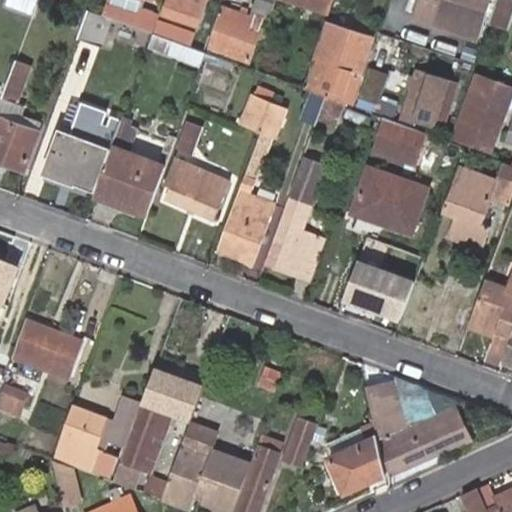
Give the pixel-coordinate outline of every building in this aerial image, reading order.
[(6,0),(5,3),(30,14),(36,0),(6,0)] [(112,0),(110,6),(107,16),(112,17),(124,21),(152,31),(153,33),(157,21),(143,16),(146,5),(147,0),(112,0)] [(187,0),(186,4),(175,0),(174,0),(168,17),(200,28),(208,0),(187,0)] [(334,0),(278,0),(278,1),(329,17),(334,0)] [(478,40),(487,13),(491,0),(421,0),(416,19),(436,25),(478,40)] [(511,25),(511,0),(497,0),(490,21),(511,28),(511,25)] [(273,5),(257,1),(251,19),(266,24),(273,5)] [(112,17),(107,16),(87,9),(77,38),(102,47),(112,17)] [(212,44),(252,57),(258,39),(263,25),(241,18),(223,12),(212,44)] [(124,21),(112,17),(102,47),(113,51),(119,34),(124,21)] [(147,44),(152,31),(124,21),(119,34),(147,44)] [(179,28),(161,22),(157,34),(174,40),(179,28)] [(317,63),(308,89),(312,90),(326,96),(349,104),(353,106),(362,78),(359,77),(371,39),(329,25),(317,63)] [(157,34),(153,33),(148,47),(204,67),(209,53),(206,52),(174,40),(157,34)] [(249,65),(252,57),(212,44),(210,51),(249,65)] [(31,64),(16,59),(3,97),(18,102),(31,64)] [(371,68),(361,97),(379,103),(389,74),(371,68)] [(433,126),(448,82),(408,70),(397,102),(409,107),(406,117),(433,126)] [(500,101),(504,85),(482,78),(463,139),(496,149),(510,104),(500,101)] [(456,85),(448,82),(433,126),(442,128),(456,85)] [(511,97),(511,87),(504,85),(500,101),(510,104),(511,97)] [(326,96),(312,90),(303,119),(316,124),(326,96)] [(326,96),(316,124),(339,132),(344,118),(349,104),(326,96)] [(18,102),(3,97),(0,104),(0,117),(21,125),(28,105),(18,102)] [(260,129),(270,103),(252,97),(243,123),(260,129)] [(285,108),(270,103),(260,129),(263,130),(240,192),(243,193),(222,251),(256,262),(276,204),(251,196),(257,179),(254,178),(264,151),(266,152),(272,136),(275,136),(285,108)] [(353,106),(349,104),(344,118),(370,128),(376,114),(353,106)] [(123,119),(82,105),(71,137),(60,134),(45,176),(96,195),(112,152),(112,150),(123,119)] [(166,169),(178,136),(170,133),(158,167),(130,157),(141,128),(132,125),(134,120),(124,116),(123,119),(112,150),(112,152),(96,195),(122,204),(120,210),(147,220),(166,169)] [(21,125),(0,117),(0,161),(24,170),(38,131),(21,125)] [(429,133),(391,119),(378,154),(408,166),(413,152),(421,154),(429,133)] [(190,122),(179,151),(194,156),(205,127),(196,124),(190,122)] [(415,168),(421,154),(413,152),(408,166),(415,168)] [(329,166),(304,157),(289,198),(293,200),(269,266),(300,277),(314,237),(304,233),(329,166)] [(175,161),(166,187),(171,188),(166,200),(221,220),(235,182),(175,161)] [(511,164),(504,161),(499,176),(464,164),(448,208),(460,213),(452,233),(486,246),(494,225),(483,221),(495,192),(511,198),(511,164)] [(432,191),(372,169),(355,212),(415,234),(432,191)] [(418,280),(360,259),(344,302),(402,323),(418,280)] [(506,289),(487,283),(472,323),(484,328),(483,333),(494,336),(490,348),(504,354),(505,355),(511,335),(511,274),(506,289)] [(470,328),(483,333),(484,328),(472,323),(470,328)] [(18,351),(71,371),(81,343),(28,324),(18,351)] [(511,335),(505,355),(503,361),(511,364),(511,335)] [(205,384),(158,367),(145,403),(191,420),(205,384)] [(396,383),(369,388),(381,438),(389,474),(468,436),(455,407),(407,428),(396,383)] [(0,396),(0,400),(23,408),(27,396),(3,387),(0,396)] [(116,421),(76,407),(57,457),(114,478),(138,411),(131,409),(129,415),(125,414),(111,454),(105,452),(116,421)] [(115,483),(130,489),(138,469),(144,471),(165,414),(146,407),(126,463),(123,462),(115,483)] [(165,414),(144,471),(152,475),(174,418),(165,414)] [(317,423),(300,417),(284,458),(302,465),(317,423)] [(178,457),(163,501),(192,511),(196,502),(198,495),(205,497),(202,504),(209,507),(208,510),(213,511),(228,511),(246,463),(214,451),(213,451),(220,430),(191,420),(178,457)] [(389,474),(377,423),(364,430),(370,443),(331,461),(346,493),(389,474)] [(279,440),(262,433),(258,445),(260,447),(235,511),(258,511),(281,454),(269,450),(271,445),(277,446),(279,440)] [(70,467),(50,460),(62,506),(81,501),(73,468),(70,467)] [(228,511),(233,511),(250,464),(246,463),(228,511)] [(167,485),(152,480),(147,492),(161,498),(167,485)] [(487,484),(477,489),(487,510),(496,505),(493,499),(487,484)] [(477,489),(477,488),(463,495),(471,511),(488,511),(487,510),(477,489)] [(488,511),(511,511),(511,490),(493,499),(496,505),(487,510),(488,511)] [(136,511),(130,496),(122,500),(120,491),(110,494),(113,503),(87,511),(136,511)] [(12,507),(14,511),(53,511),(44,492),(12,507)] [(198,495),(196,502),(202,504),(205,497),(198,495)]
